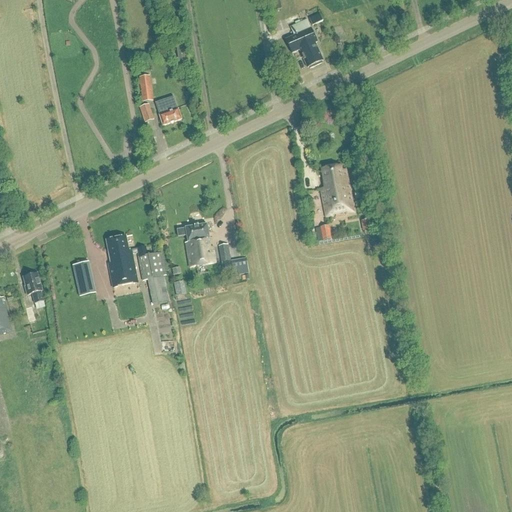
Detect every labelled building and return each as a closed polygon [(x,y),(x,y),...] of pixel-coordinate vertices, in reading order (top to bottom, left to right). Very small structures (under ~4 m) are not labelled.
[(320,15),(309,20),(313,27),(323,22),(320,15)] [(309,71),(321,66),(323,65),(322,64),(324,63),(316,45),(318,44),(307,21),(290,28),(290,29),(294,38),(285,42),(291,56),(299,52),(307,70),(308,70),(309,71)] [(139,79),(142,103),(153,102),(150,77),(139,79)] [(177,106),(169,109),(166,101),(155,105),(160,118),(159,118),(163,128),(182,121),(177,106)] [(140,109),(145,125),(154,122),(149,106),(140,109)] [(348,215),(354,214),(346,172),(341,172),(340,167),(321,171),(325,190),(321,190),(326,219),(333,218),(332,216),(347,213),(348,215)] [(354,193),(355,200),(364,199),(362,192),(354,193)] [(363,232),(371,231),(369,221),(361,222),(363,232)] [(177,231),(178,238),(187,237),(188,244),(185,244),(188,259),(190,269),(216,264),(213,248),(210,249),(208,242),(209,241),(207,226),(177,231)] [(319,229),(322,243),(332,241),(329,227),(319,229)] [(113,289),(116,289),(136,285),(138,284),(132,256),(137,255),(142,283),(149,282),(153,307),(169,304),(164,278),(165,278),(167,277),(162,253),(160,254),(148,256),(146,248),(128,251),(126,239),(107,243),(111,265),(108,266),(113,289)] [(218,247),(221,264),(231,262),(228,246),(218,247)] [(239,276),(249,274),(247,260),(231,263),(232,273),(238,272),(239,276)] [(72,267),(79,298),(96,295),(89,263),(72,267)] [(172,272),(173,278),(174,278),(182,276),(181,270),(172,272)] [(35,306),(44,303),(41,294),(43,293),(38,275),(25,279),(26,280),(28,288),(25,289),(28,297),(32,296),(35,306)] [(0,335),(7,334),(12,333),(3,299),(0,300),(0,335)] [(25,309),(29,323),(35,321),(32,307),(25,309)]
